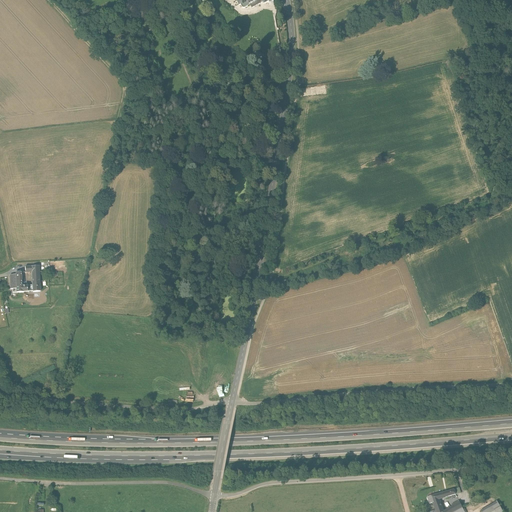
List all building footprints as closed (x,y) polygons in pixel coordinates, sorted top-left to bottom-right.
[(39,266),(26,267),(26,272),(26,273),(32,273),(32,286),(33,292),(40,292),(39,272),(39,266)] [(21,273),(16,273),(16,276),(16,293),(23,293),(23,292),(33,292),(32,286),(21,286),(21,273)] [(454,490),(438,495),(440,501),(456,496),(454,490)] [(443,511),(440,501),(438,495),(430,497),(433,505),(434,509),(435,511),(443,511)] [(452,508),(445,511),(457,511),(463,510),(458,501),(451,505),(452,508)] [(502,511),(497,502),(481,511),(480,511),(502,511)]
